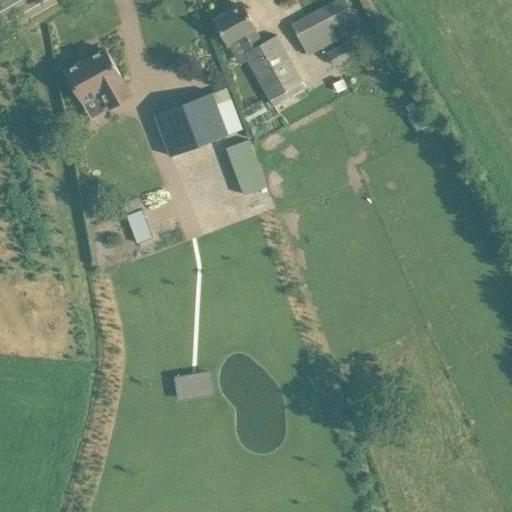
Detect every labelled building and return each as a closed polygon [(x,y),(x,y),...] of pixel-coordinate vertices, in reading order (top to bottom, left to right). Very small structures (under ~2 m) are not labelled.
[(354,15),(345,0),(337,0),(292,24),(308,54),(337,38),(331,27),(354,15)] [(243,4),(216,19),(230,45),(240,41),(271,99),(264,103),(261,99),(240,111),(246,121),(307,87),(277,34),(261,43),(252,27),(255,26),(243,4)] [(348,40),(328,52),(335,64),(355,52),(348,40)] [(106,49),(67,71),(84,103),(100,94),(107,107),(131,94),(106,49)] [(154,113),(171,156),(229,133),(217,103),(232,97),(227,86),(213,92),(212,90),(154,113)] [(224,146),(241,194),(264,186),(247,138),(224,146)] [(153,237),(142,208),(127,214),(138,243),(153,237)] [(210,370),(174,376),(178,400),(214,394),(210,370)]
